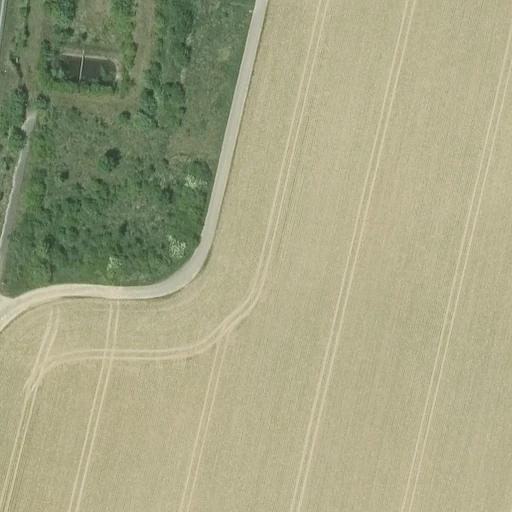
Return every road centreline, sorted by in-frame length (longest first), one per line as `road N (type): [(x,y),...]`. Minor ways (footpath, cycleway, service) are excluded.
road 1 (track): [(261,0),(195,275),(141,297),(50,289),(0,301)]
road 2 (track): [(29,103),(0,238)]
